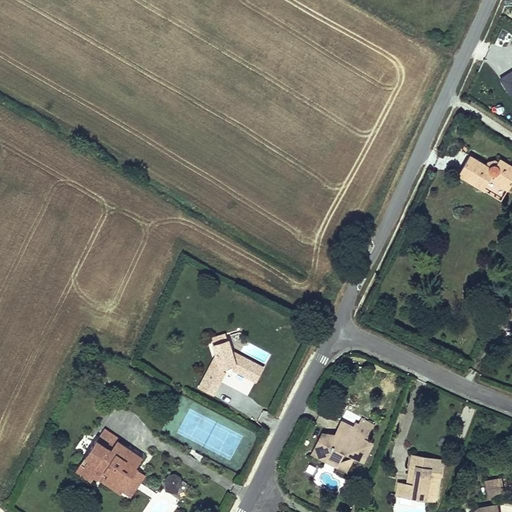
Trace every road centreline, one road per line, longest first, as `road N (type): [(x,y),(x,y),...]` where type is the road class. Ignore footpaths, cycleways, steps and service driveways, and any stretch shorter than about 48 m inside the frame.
road 1 (tertiary): [(337,323),(490,0)]
road 2 (tertiary): [(242,511),(337,323)]
road 3 (residential): [(337,323),(511,403)]
